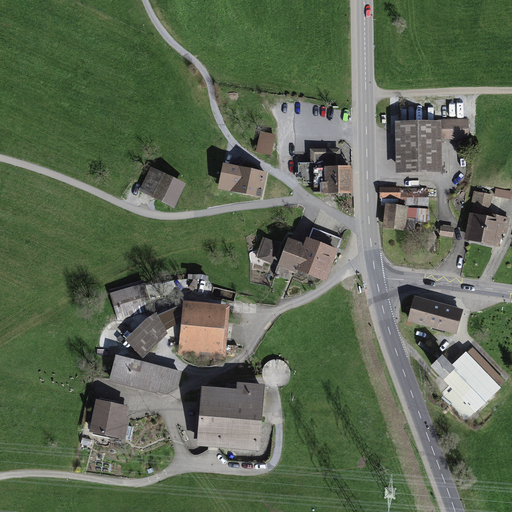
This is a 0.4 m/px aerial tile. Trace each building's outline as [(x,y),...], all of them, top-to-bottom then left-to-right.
[(469,119),(396,120),(397,171),(442,170),(442,139),(469,138),(469,119)] [(276,134),(261,131),(256,152),(271,155),(276,134)] [(311,148),(311,162),(298,162),(298,172),(295,172),(295,178),(303,178),(303,183),(314,182),(314,192),(352,192),(352,163),(341,163),(341,148),(311,148)] [(263,198),(267,172),(224,161),(218,187),(263,198)] [(186,183),(150,166),(139,191),(174,207),(186,183)] [(400,187),(380,187),(380,198),(400,198),(400,189),(400,187)] [(428,188),(400,189),(400,198),(428,197),(428,188)] [(511,193),(511,191),(496,188),(494,196),(511,199),(511,193)] [(489,214),(493,194),(474,190),(471,202),(474,202),(472,211),(489,214)] [(409,205),(386,203),(383,227),(406,230),(407,217),(408,207),(409,205)] [(417,208),(408,207),(407,217),(416,218),(417,208)] [(496,217),(470,211),(464,239),(500,246),(503,234),(507,235),(510,218),(496,215),(496,217)] [(455,227),(441,225),(439,235),(453,237),(455,227)] [(313,227),(306,243),(296,269),(326,281),(343,239),(313,227)] [(295,273),(296,269),(306,243),(288,236),(274,275),(286,279),(289,271),(295,273)] [(282,243),(266,237),(258,258),(274,264),(282,243)] [(146,279),(109,290),(118,320),(154,310),(146,279)] [(464,308),(415,295),(408,320),(457,333),(464,308)] [(225,360),(230,304),(183,300),(183,303),(181,323),(178,355),(225,360)] [(183,303),(158,314),(167,330),(181,323),(183,303)] [(158,314),(157,311),(147,316),(125,339),(143,357),(168,333),(167,330),(158,314)] [(473,347),(467,353),(499,387),(505,380),(473,347)] [(466,419),(499,387),(467,353),(466,352),(453,364),(443,353),(431,364),(442,377),(441,377),(449,386),(442,393),(466,419)] [(116,354),(109,381),(165,395),(179,387),(183,370),(116,354)] [(197,444),(260,449),(265,383),(238,381),(237,387),(202,385),(197,444)] [(132,407),(97,401),(91,433),(126,440),(132,407)]
